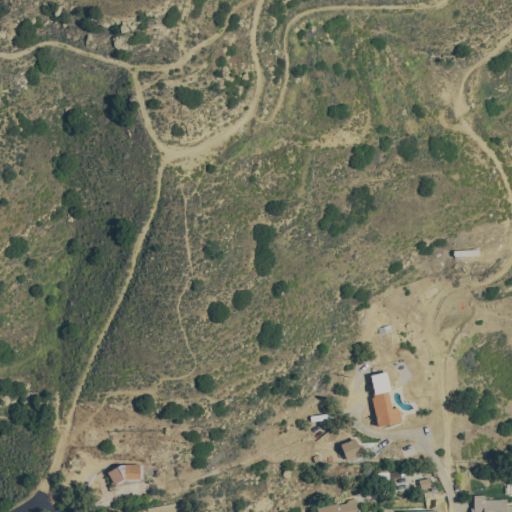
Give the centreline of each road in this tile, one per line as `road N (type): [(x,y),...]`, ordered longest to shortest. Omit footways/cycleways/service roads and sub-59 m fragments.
road 1 (track): [(7,60),(0,81),(3,269),(57,252),(79,271),(63,313),(55,473),(47,492)]
road 2 (track): [(54,453),(129,270),(162,144)]
road 3 (track): [(134,68),(145,125),(162,144),(192,147),(241,135),(260,96),(255,32),(264,0)]
road 4 (track): [(258,0),(235,11),(213,40),(164,66),(134,68),(47,48),(11,61),(0,56)]
